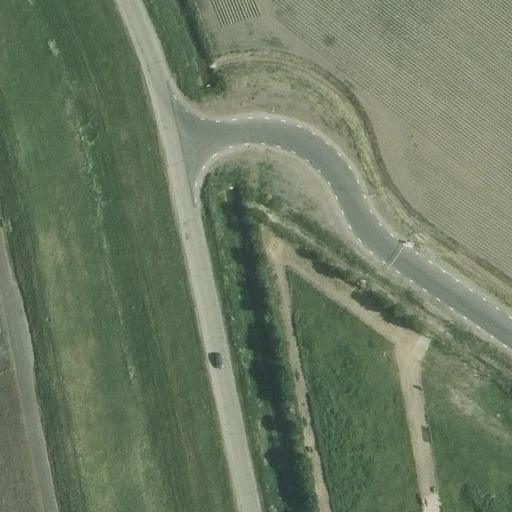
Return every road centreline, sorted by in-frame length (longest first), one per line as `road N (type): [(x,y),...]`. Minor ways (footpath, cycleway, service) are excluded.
road 1 (residential): [(246,511),(178,141),(123,0)]
road 2 (unclassified): [(54,511),(0,249)]
